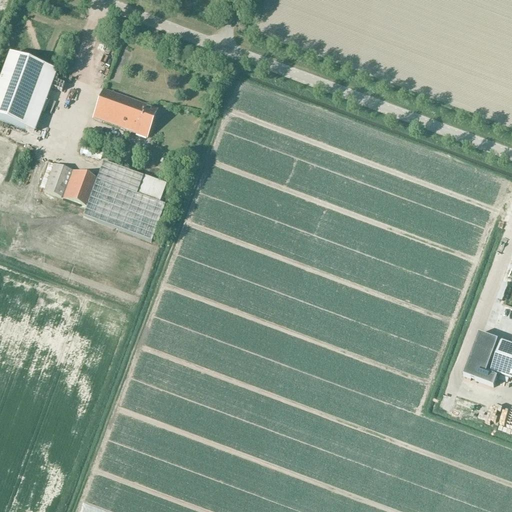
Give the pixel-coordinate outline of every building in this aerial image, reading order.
[(0,79),(0,121),(24,131),(46,71),(9,57),(0,79)] [(92,120),(147,140),(158,110),(103,90),(92,120)] [(81,147),(79,154),(100,161),(102,155),(81,147)] [(53,166),(43,194),(62,200),(62,202),(86,210),(82,219),(151,244),(164,207),(161,206),(164,199),(161,198),(165,186),(142,177),(142,178),(102,164),(96,181),(53,166)] [(479,335),(463,377),(493,389),(497,379),(486,375),(498,342),(479,335)] [(511,347),(501,344),(491,374),(511,381),(511,347)] [(504,403),(507,399),(498,392),(494,396),(504,403)]
